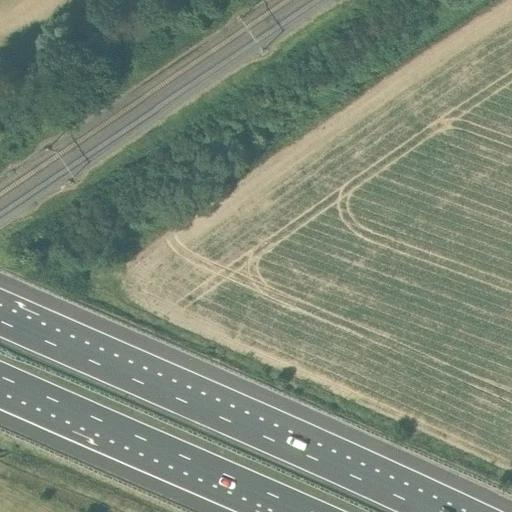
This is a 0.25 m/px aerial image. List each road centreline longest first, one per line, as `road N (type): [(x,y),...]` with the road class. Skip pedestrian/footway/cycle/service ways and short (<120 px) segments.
road 1 (motorway): [(428,511),(0,321)]
road 2 (motorway): [(0,379),(302,511)]
